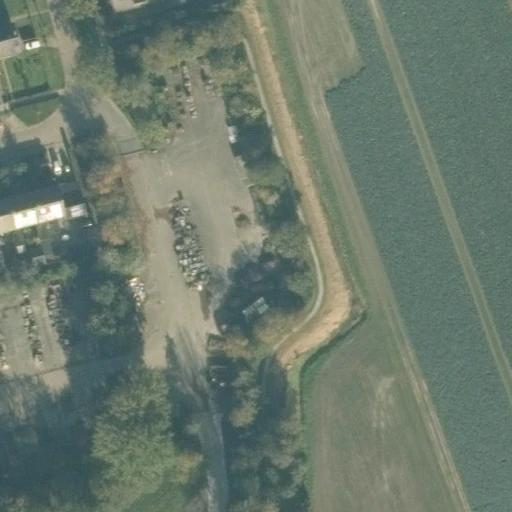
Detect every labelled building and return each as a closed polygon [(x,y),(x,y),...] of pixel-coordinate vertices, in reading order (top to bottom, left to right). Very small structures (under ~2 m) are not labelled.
[(115,0),(119,12),(162,1),(162,0),(115,0)] [(0,58),(19,53),(12,24),(0,27),(0,58)] [(55,187),(30,193),(38,223),(34,224),(39,242),(47,239),(43,222),(62,217),(57,198),(55,187)] [(79,192),(57,198),(62,217),(63,221),(85,215),(79,192)] [(5,200),(13,230),(10,231),(14,248),(23,246),(18,228),(34,224),(38,223),(30,193),(5,200)] [(0,201),(0,233),(10,231),(13,230),(5,200),(0,201)] [(44,264),(40,248),(17,254),(21,271),(44,264)]
